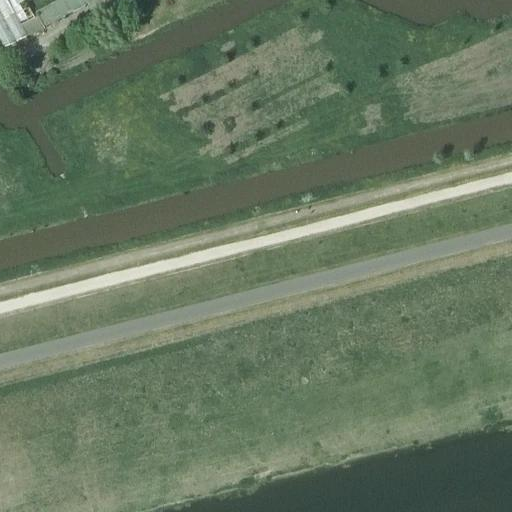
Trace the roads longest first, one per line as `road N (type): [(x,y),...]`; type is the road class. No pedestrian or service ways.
road 1 (track): [(0,298),(511,165)]
road 2 (unknown): [(0,310),(511,180)]
